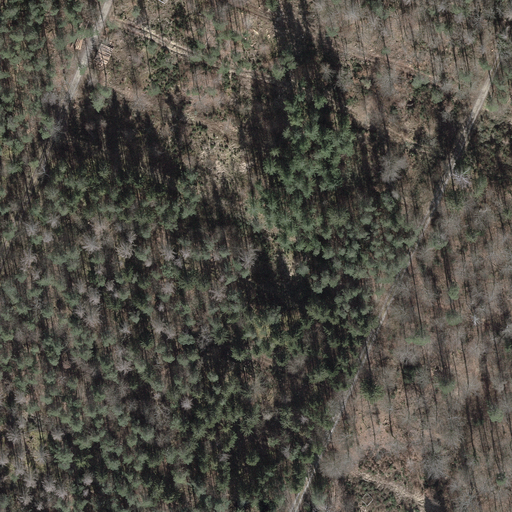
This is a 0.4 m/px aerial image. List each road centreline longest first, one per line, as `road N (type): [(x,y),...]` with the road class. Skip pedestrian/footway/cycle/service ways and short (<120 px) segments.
road 1 (track): [(293,511),(511,32)]
road 2 (track): [(0,250),(104,0)]
